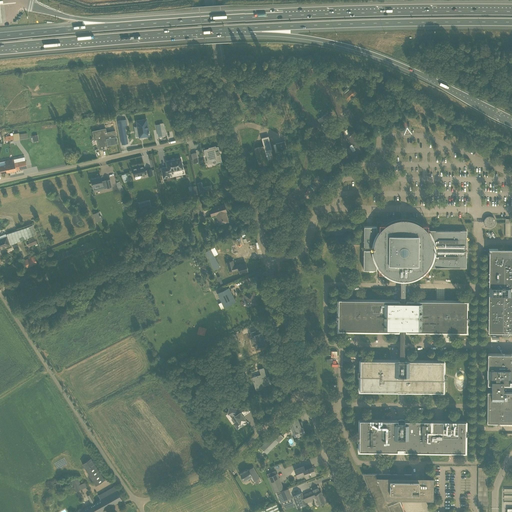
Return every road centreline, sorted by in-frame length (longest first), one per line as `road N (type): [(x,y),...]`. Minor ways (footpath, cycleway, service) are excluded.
road 1 (motorway): [(511,12),(117,25)]
road 2 (motorway): [(250,28),(381,56),(511,117)]
road 3 (unclassified): [(304,394),(229,128)]
road 4 (motorway): [(250,28),(511,22)]
road 5 (unclassified): [(138,504),(0,293)]
road 6 (motorway): [(0,46),(250,28)]
road 7 (unclassified): [(0,182),(229,128)]
road 8 (unclassified): [(138,504),(225,464),(304,394)]
road 9 (unclassified): [(229,128),(208,0)]
road 10 (unclassified): [(351,511),(304,394)]
road 11 (track): [(261,241),(348,151)]
